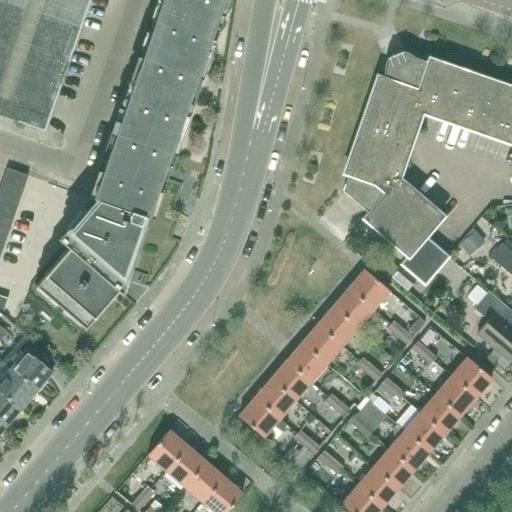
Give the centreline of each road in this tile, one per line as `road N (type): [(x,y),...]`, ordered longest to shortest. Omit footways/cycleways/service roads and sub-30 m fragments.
road 1 (tertiary): [(14,511),(207,282),(238,206),(255,115)]
road 2 (residential): [(430,511),(511,415)]
road 3 (tertiary): [(255,115),(297,0)]
